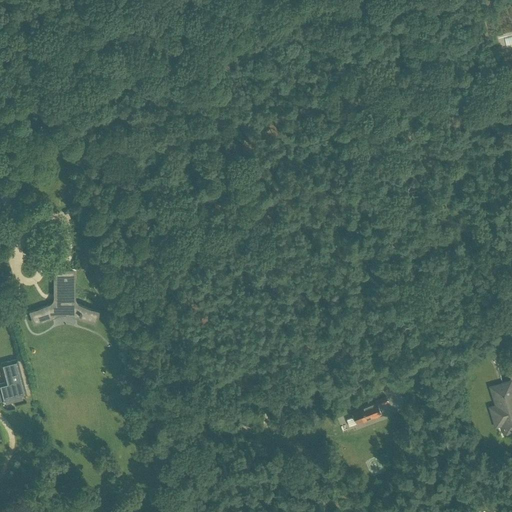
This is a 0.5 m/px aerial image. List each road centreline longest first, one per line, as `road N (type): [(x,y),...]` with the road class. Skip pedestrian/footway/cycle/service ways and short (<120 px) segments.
road 1 (track): [(214,30),(347,511)]
road 2 (track): [(310,3),(330,44),(410,88),(467,141),(511,304)]
road 3 (track): [(321,0),(0,93)]
